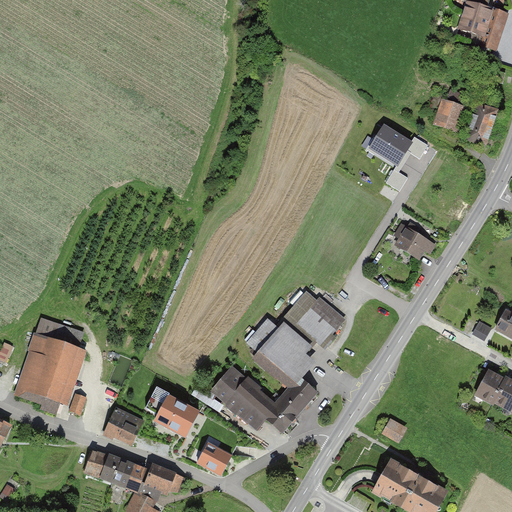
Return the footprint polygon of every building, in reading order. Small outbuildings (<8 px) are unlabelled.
[(492,0),(468,0),(458,30),(486,39),(483,48),(498,53),(509,16),(489,10),(492,0)] [(451,91),(449,102),(461,105),(464,94),(451,91)] [(468,109),(444,100),(434,126),(459,135),(468,109)] [(503,113),(479,104),(466,141),(490,150),(503,113)] [(415,146),(386,128),(370,153),(399,171),(415,146)] [(435,245),(409,229),(398,248),(423,263),(435,245)] [(311,294),(287,320),(321,350),(344,324),(311,294)] [(511,314),(509,313),(499,332),(511,338),(511,314)] [(480,323),(474,335),(487,341),(493,330),(480,323)] [(278,403),(234,366),(209,395),(261,439),(271,427),(284,438),(321,394),(306,382),(319,366),(308,357),(315,349),(285,324),(253,361),(288,391),(278,403)] [(89,353),(37,335),(18,390),(71,408),(89,353)] [(0,356),(9,361),(16,347),(6,342),(0,356)] [(511,380),(493,372),(481,398),(511,412),(511,380)] [(158,389),(147,410),(159,416),(170,395),(158,389)] [(70,412),(81,416),(87,398),(76,394),(70,412)] [(202,413),(171,397),(156,426),(187,442),(202,413)] [(147,423),(118,410),(106,435),(136,448),(147,423)] [(16,428),(0,420),(0,453),(2,455),(16,428)] [(410,430),(393,420),(384,435),(401,445),(410,430)] [(224,477),(236,456),(211,443),(200,465),(224,477)] [(85,473),(113,482),(121,462),(93,452),(85,473)] [(146,472),(121,462),(113,482),(108,500),(121,505),(126,487),(138,492),(141,486),(146,472)] [(409,472),(392,463),(385,474),(380,476),(382,481),(375,492),(383,497),(388,496),(393,499),(394,503),(410,511),(411,511),(415,511),(416,511),(435,511),(436,511),(441,510),(440,505),(446,494),(429,484),(428,487),(421,483),(422,480),(421,475),(416,476),(414,479),(407,475),(409,472)] [(138,492),(127,511),(153,511),(150,510),(160,493),(167,495),(169,492),(180,493),(185,479),(152,466),(145,487),(141,486),(138,492)]
